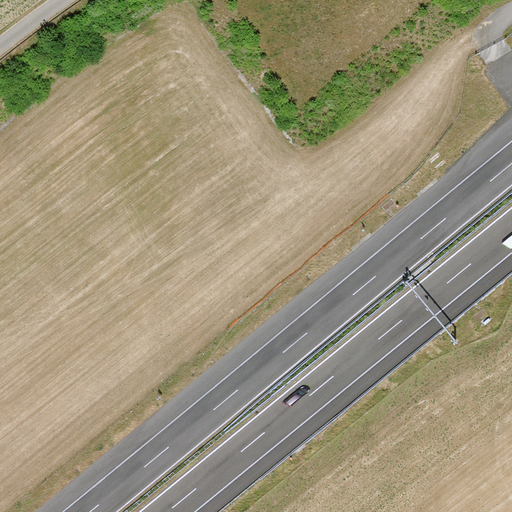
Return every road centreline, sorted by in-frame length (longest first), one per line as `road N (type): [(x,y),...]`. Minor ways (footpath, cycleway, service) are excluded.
road 1 (motorway): [(511,161),(86,511)]
road 2 (motorway): [(169,511),(511,232)]
